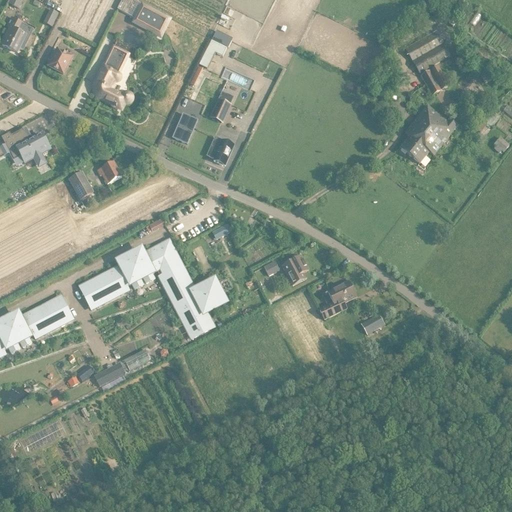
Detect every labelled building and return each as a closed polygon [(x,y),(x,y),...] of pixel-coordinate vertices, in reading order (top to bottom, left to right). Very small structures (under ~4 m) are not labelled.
[(468,4),(464,1),(448,23),(452,26),(468,4)] [(143,7),(135,22),(153,32),(156,26),(163,29),(167,20),(143,7)] [(44,23),(52,26),(58,11),(50,8),(44,23)] [(1,45),(16,53),(19,47),(22,48),(31,30),(22,26),(21,26),(21,25),(22,23),(11,18),(7,26),(10,28),(1,45)] [(399,31),(402,37),(411,32),(405,21),(399,24),(403,30),(401,31),(401,30),(399,31)] [(419,74),(450,56),(436,32),(405,49),(419,74)] [(226,48),(211,40),(207,49),(222,57),(226,48)] [(135,60),(138,53),(116,42),(112,49),(126,55),(135,60)] [(55,47),(45,65),(63,74),(72,57),(55,47)] [(117,74),(126,55),(112,49),(95,84),(99,86),(99,88),(100,91),(102,93),(104,94),(102,98),(101,99),(113,105),(112,106),(117,108),(117,107),(121,109),(124,103),(125,103),(126,103),(127,103),(128,103),(129,103),(129,102),(130,102),(131,101),(131,100),(131,99),(131,98),(131,97),(131,96),(130,95),(129,94),(128,93),(127,93),(126,93),(125,93),(124,93),(122,94),(122,95),(121,96),(109,90),(113,81),(114,81),(114,82),(115,82),(116,82),(116,81),(117,81),(118,81),(118,80),(118,79),(119,79),(119,78),(119,77),(119,76),(118,76),(118,75),(118,74),(117,74)] [(194,85),(202,67),(198,66),(190,83),(194,85)] [(449,86),(437,66),(419,77),(419,78),(421,77),(426,85),(424,86),(425,87),(426,86),(431,95),(430,96),(430,97),(432,96),(449,86)] [(478,72),(485,83),(495,77),(489,66),(478,72)] [(210,118),(221,123),(229,105),(218,100),(210,118)] [(433,155),(457,125),(449,119),(447,122),(427,106),(426,106),(405,133),(409,137),(400,148),(419,164),(429,152),(433,155),(433,156),(433,155)] [(491,128),(499,118),(489,110),(482,120),(475,129),(480,133),(487,124),(491,128)] [(183,114),(172,138),(187,144),(197,120),(183,114)] [(36,162),(43,158),(41,155),(41,154),(49,150),(46,144),(44,138),(42,134),(38,136),(38,137),(32,140),(29,142),(23,129),(16,133),(11,135),(9,133),(1,137),(5,144),(0,146),(0,157),(9,152),(13,159),(21,155),(21,156),(25,163),(33,158),(34,159),(36,162)] [(223,165),(224,166),(233,146),(215,138),(207,156),(214,159),(213,161),(218,163),(219,165),(221,166),(223,165)] [(503,154),(506,150),(509,146),(500,138),(493,145),(496,147),(494,149),(499,153),(501,152),(503,154)] [(100,176),(102,175),(107,185),(121,177),(113,162),(97,171),(100,176)] [(80,201),(93,193),(81,172),(68,180),(80,201)] [(152,232),(165,225),(162,219),(149,226),(152,232)] [(216,240),(227,234),(223,226),(212,232),(216,240)] [(144,255),(144,254),(138,258),(134,259),(132,261),(142,279),(143,279),(146,284),(154,279),(151,274),(154,273),(153,272),(156,271),(160,269),(163,275),(159,277),(168,294),(177,289),(181,287),(190,283),(169,242),(147,253),(147,254),(144,255)] [(282,267),(292,286),(306,279),(303,274),(308,271),(301,257),(282,267)] [(129,286),(132,285),(134,290),(143,285),(140,280),(142,279),(132,261),(129,262),(126,264),(120,267),(120,268),(118,269),(117,269),(117,268),(80,288),(91,310),(128,290),(126,286),(129,285),(129,286)] [(268,275),(279,270),(275,261),(264,266),(268,275)] [(191,293),(172,302),(173,304),(172,305),(176,313),(177,312),(179,315),(178,315),(182,323),(183,323),(184,325),(206,314),(226,303),(214,280),(191,292),(191,293)] [(339,306),(355,298),(347,283),(329,292),(334,303),(327,307),(328,310),(321,314),(324,320),(342,312),(339,306)] [(22,348),(31,344),(28,338),(30,337),(30,336),(33,335),(35,339),(72,320),(60,298),(23,317),(24,318),(21,319),(14,322),(11,323),(8,325),(18,344),(20,343),(22,348)] [(206,314),(184,325),(191,339),(213,328),(206,314)] [(367,335),(384,325),(378,315),(361,325),(367,335)] [(0,357),(5,355),(3,350),(6,349),(6,350),(8,349),(11,354),(19,349),(17,344),(18,344),(8,325),(6,326),(3,328),(0,329),(0,357)] [(144,348),(124,360),(130,371),(151,359),(144,348)] [(120,366),(95,379),(99,387),(125,374),(120,366)]
